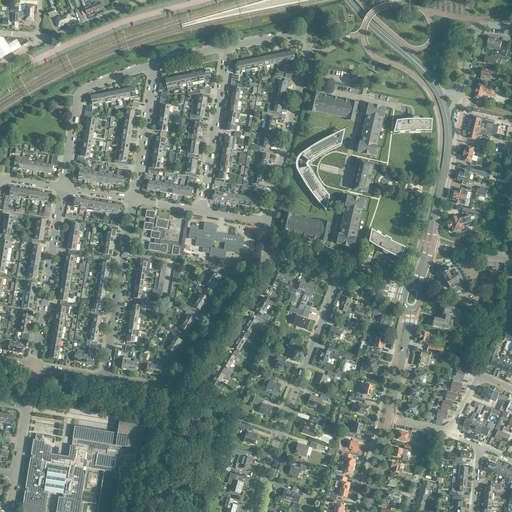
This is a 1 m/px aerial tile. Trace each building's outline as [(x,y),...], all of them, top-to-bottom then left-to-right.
[(92,6),(94,11),(102,8),(99,0),(94,2),(95,4),(92,6)] [(12,12),(34,13),(34,5),(26,5),(26,10),(25,10),(25,13),(19,12),(19,7),(11,7),(11,8),(0,7),(0,10),(6,11),(6,12),(12,12)] [(94,11),(92,6),(89,7),(88,5),(83,7),(87,14),(94,11)] [(14,22),(18,22),(18,18),(23,19),(23,16),(26,17),(26,21),(33,21),(34,13),(12,12),(12,18),(12,22),(14,22)] [(64,15),(61,16),(61,17),(64,24),(72,21),(69,14),(64,16),(64,15)] [(57,27),(64,24),(61,17),(61,16),(59,17),(59,18),(54,20),(57,27)] [(26,40),(8,38),(0,37),(0,59),(0,60),(12,52),(28,42),(26,40)] [(488,43),(487,43),(486,47),(487,47),(487,48),(500,51),(502,42),(496,41),(496,39),(489,37),(488,43)] [(498,67),(500,65),(501,60),(500,58),(500,56),(506,57),(506,56),(508,49),(502,48),(501,54),(495,53),(495,56),(491,55),(491,57),(486,56),(485,59),(484,60),(483,61),(484,62),(484,63),(498,67)] [(286,53),(288,61),(289,64),(292,64),(291,61),(295,60),(294,56),(295,55),(294,52),(293,52),(293,51),(286,53)] [(274,55),(276,64),(282,63),(280,54),(274,55)] [(243,62),(245,70),(251,69),(249,60),(243,62)] [(245,70),(243,62),(237,63),(238,68),(236,68),(235,74),(241,75),(242,71),(245,70)] [(480,75),(481,76),(481,79),(484,80),(485,78),(496,80),(497,73),(494,72),(495,71),(488,69),(488,70),(483,69),(482,72),(481,73),(480,75)] [(186,84),(184,76),(178,77),(179,86),(180,86),(180,89),(183,88),(182,85),(186,84)] [(174,89),(173,87),(172,78),(165,80),(164,81),(165,85),(166,84),(168,91),(174,89)] [(280,81),(279,87),(286,89),(287,83),(290,83),(291,80),(285,79),(284,82),(280,81)] [(232,94),(240,95),(240,92),(243,92),(244,86),(237,85),(231,84),(230,87),(233,87),(232,94)] [(493,95),(495,89),(485,87),(485,85),(478,84),(474,99),(482,100),(483,93),(493,95)] [(277,93),(284,95),(286,89),(279,87),(276,87),(275,89),(278,90),(277,93)] [(128,89),(129,97),(136,96),(134,88),(128,89)] [(356,111),(358,102),(351,101),(351,102),(347,101),(347,100),(344,99),(344,101),(336,99),(337,98),(334,97),(334,98),(326,97),(326,95),(323,95),(323,96),(319,95),(320,94),(312,92),(310,100),(309,100),(308,103),(310,103),(308,111),(315,113),(316,112),(347,119),(346,120),(354,122),(356,114),(357,114),(358,111),(356,111)] [(99,104),(97,95),(91,96),(93,105),(99,104)] [(199,98),(198,101),(195,100),(194,103),(198,103),(197,104),(206,105),(207,99),(209,99),(210,96),(203,95),(203,98),(199,98)] [(166,103),(160,102),(159,105),(161,105),(160,112),(169,113),(170,107),(166,106),(166,103)] [(240,114),(241,107),(238,107),(229,105),(228,109),(230,109),(229,112),(237,113),(240,114)] [(358,149),(358,152),(363,153),(363,154),(369,155),(374,156),(376,146),(382,118),(383,119),(385,109),(380,108),(380,107),(373,106),(368,105),(368,108),(365,108),(365,111),(367,112),(366,115),(360,143),(359,146),(357,145),(356,149),(358,149)] [(126,111),(125,117),(134,119),(135,112),(138,113),(138,109),(132,108),(131,112),(126,111)] [(204,118),(205,112),(194,109),(193,116),(191,116),(190,119),(200,120),(200,117),(204,118)] [(265,122),(268,123),(275,125),(277,119),(268,117),(269,114),(263,112),(262,115),(267,116),(265,122)] [(87,118),(86,125),(95,126),(96,120),(91,119),(91,116),(85,115),(84,118),(87,118)] [(495,121),(489,119),(473,116),(473,118),(472,118),(469,117),(466,131),(469,131),(469,132),(468,132),(468,134),(468,135),(468,138),(477,141),(477,140),(489,143),(495,121)] [(401,121),(397,121),(398,132),(404,132),(409,131),(409,133),(415,133),(415,131),(419,131),(425,131),(431,131),(431,120),(428,120),(419,120),(419,119),(419,118),(418,117),(417,117),(416,117),(415,117),(414,117),(414,118),(413,118),(412,119),(412,120),(408,120),(406,120),(405,121),(401,121)] [(199,123),(200,120),(190,119),(190,122),(191,122),(190,128),(193,129),(202,130),(203,124),(199,123)] [(161,131),(161,134),(167,135),(167,132),(166,132),(167,125),(158,124),(157,130),(161,131)] [(238,126),(227,124),(226,130),(235,132),(234,134),(241,135),(241,132),(237,132),(238,126)] [(201,136),(202,130),(193,129),(192,135),(191,135),(191,138),(197,139),(197,136),(201,136)] [(156,136),(155,143),(164,144),(165,138),(166,138),(167,135),(161,134),(160,137),(156,136)] [(224,142),(234,144),(235,138),(240,139),(241,135),(234,134),(234,137),(225,136),(224,142)] [(261,140),(264,141),(271,143),(272,137),(265,135),(262,134),(261,140)] [(300,155),(309,162),(316,158),(323,153),(330,149),(338,145),(339,144),(340,141),(341,141),(341,140),(342,140),(342,139),(342,138),(342,137),(342,136),(342,135),(341,135),(340,134),(339,134),(338,135),(337,136),(337,134),(331,136),(323,140),(315,145),(308,150),(300,155)] [(197,139),(191,138),(188,137),(186,147),(190,147),(199,149),(200,142),(196,142),(197,139)] [(130,143),(121,142),(119,142),(118,148),(120,148),(129,150),(130,143)] [(194,155),(198,155),(199,149),(190,147),(189,154),(188,154),(188,157),(194,158),(194,155)] [(464,154),(473,156),(475,149),(467,147),(466,149),(465,149),(464,154)] [(78,156),(78,159),(84,160),(84,157),(90,158),(91,151),(82,150),(81,156),(78,156)] [(258,159),(261,160),(268,161),(270,155),(260,153),(259,154),(258,159)] [(473,156),(464,154),(463,158),(464,158),(463,161),(471,163),(470,165),(471,166),(476,167),(477,166),(478,161),(479,157),(473,156)] [(127,162),(128,156),(119,155),(118,164),(123,165),(129,166),(130,163),(127,162)] [(193,161),(194,158),(188,157),(187,160),(188,160),(187,166),(196,168),(197,161),(193,161)] [(51,165),(47,165),(45,173),(52,174),(53,166),(57,167),(57,162),(52,161),(51,165)] [(361,161),(357,177),(356,177),(356,179),(357,179),(354,190),(359,191),(359,192),(361,192),(362,192),(367,193),(368,188),(367,188),(369,181),(370,181),(371,176),(370,176),(372,169),(373,164),(368,163),(366,162),(361,161)] [(149,168),(149,171),(156,172),(159,172),(160,171),(162,172),(164,163),(161,163),(152,162),(151,168),(149,168)] [(196,168),(187,166),(185,166),(185,168),(187,169),(186,172),(184,171),(184,175),(197,177),(197,174),(195,174),(196,168)] [(85,180),(87,169),(87,168),(85,167),(83,168),(83,170),(78,170),(78,174),(79,174),(78,178),(79,179),(79,180),(82,181),(83,179),(85,180)] [(312,174),(308,167),(297,169),(301,178),(306,185),(307,187),(310,192),(313,194),(316,199),(318,202),(321,204),(322,203),(323,203),(323,204),(323,205),(324,205),(324,206),(325,206),(326,206),(327,205),(328,204),(328,203),(328,202),(328,201),(327,200),(328,196),(327,195),(322,188),(317,181),(312,174)] [(475,170),(471,169),(470,172),(490,177),(491,174),(489,173),(475,170)] [(99,173),(97,182),(104,183),(105,174),(105,171),(102,170),(102,173),(99,173)] [(122,185),(124,186),(124,181),(123,181),(124,177),(120,177),(121,171),(118,170),(117,176),(116,185),(122,186),(122,185)] [(456,176),(470,179),(472,180),(474,175),(469,174),(470,172),(462,170),(462,173),(457,172),(456,176)] [(105,174),(104,183),(110,184),(111,175),(112,172),(109,172),(108,173),(108,175),(105,174)] [(215,179),(215,182),(223,183),(225,183),(225,180),(226,180),(227,174),(220,173),(219,179),(215,179)] [(470,179),(456,176),(455,180),(460,181),(459,184),(467,186),(467,183),(469,183),(470,179)] [(262,186),(264,179),(257,178),(256,181),(253,180),(251,186),(258,188),(264,189),(265,186),(262,186)] [(168,184),(166,193),(173,194),(174,185),(174,181),(171,180),(170,185),(168,184)] [(154,191),(155,182),(149,181),(149,182),(147,181),(146,185),(148,185),(148,190),(154,191)] [(452,196),(470,200),(471,195),(468,194),(468,192),(458,190),(457,192),(453,191),(452,196)] [(221,193),(220,202),(226,203),(228,194),(228,192),(225,191),(225,193),(221,193)] [(246,197),(245,206),(251,207),(253,198),(253,195),(250,194),(250,198),(246,197)] [(477,209),(468,207),(470,200),(452,196),(451,200),(455,201),(454,203),(462,205),(462,206),(465,207),(464,209),(476,212),(477,209)] [(352,198),(347,197),(347,200),(345,199),(344,203),(346,204),(345,207),(346,207),(339,235),(339,234),(338,237),(336,237),(335,241),(337,241),(337,244),(342,245),(342,246),(348,247),(353,248),(355,238),(361,210),(362,210),(364,201),(359,199),(353,198),(352,198)] [(472,224),(470,218),(474,216),(478,217),(479,212),(476,212),(464,209),(463,209),(462,213),(463,214),(463,216),(449,220),(450,223),(448,223),(450,229),(452,228),(453,233),(456,232),(457,235),(468,231),(466,226),(472,224)] [(179,255),(179,253),(180,245),(161,241),(163,229),(167,229),(169,221),(157,219),(158,218),(155,217),(156,212),(147,210),(146,218),(149,218),(149,223),(145,222),(144,230),(152,231),(151,238),(155,239),(154,243),(150,243),(149,250),(159,252),(166,254),(166,253),(167,253),(167,252),(171,253),(171,254),(179,255)] [(5,215),(4,222),(13,223),(14,217),(10,216),(10,213),(3,212),(2,215),(5,215)] [(328,234),(330,234),(330,231),(329,231),(331,223),(323,221),(323,223),(321,222),(321,221),(316,219),(315,221),(310,220),(310,218),(305,217),(305,218),(300,217),(300,216),(295,215),(294,216),(292,215),(292,214),(285,212),(283,221),(282,220),(281,223),(282,223),(280,232),(288,233),(288,232),(292,233),(291,234),(294,235),(295,233),(302,235),(302,236),(305,237),(305,236),(313,237),(312,239),(315,240),(316,238),(319,239),(319,241),(326,242),(328,234)] [(37,220),(36,227),(45,229),(46,222),(48,222),(49,219),(41,218),(41,221),(37,220)] [(70,229),(79,231),(83,232),(84,227),(82,223),(80,224),(75,223),(75,220),(69,219),(68,222),(71,223),(70,229)] [(190,229),(189,237),(196,239),(195,246),(203,248),(202,253),(210,254),(209,256),(225,259),(226,251),(234,253),(242,254),(244,238),(216,233),(217,232),(216,231),(217,230),(217,229),(217,228),(218,225),(207,224),(206,232),(190,229)] [(107,236),(116,237),(116,233),(115,233),(116,230),(118,231),(118,228),(110,226),(110,229),(108,229),(107,236)] [(12,229),(3,228),(2,234),(5,235),(4,238),(12,239),(12,236),(10,236),(12,229)] [(389,253),(390,253),(400,258),(404,248),(399,246),(394,243),(390,241),(391,240),(385,237),(384,238),(380,236),(375,233),(369,242),(373,244),(377,247),(383,250),(382,250),(382,251),(382,252),(383,253),(384,254),(385,254),(386,255),(387,255),(388,254),(389,254),(389,253)] [(44,235),(35,234),(34,240),(32,239),(32,243),(39,245),(40,241),(43,241),(44,235)] [(68,242),(77,244),(78,237),(69,236),(68,242)] [(0,246),(8,248),(9,242),(11,242),(12,239),(4,238),(4,241),(1,240),(0,246)] [(77,244),(68,242),(67,249),(69,249),(69,252),(75,253),(76,250),(77,244)] [(32,253),(41,254),(42,247),(39,246),(39,245),(32,243),(31,245),(33,246),(32,253)] [(0,253),(7,255),(8,248),(0,246),(0,253)] [(113,255),(114,249),(105,248),(104,254),(99,253),(99,257),(110,258),(110,255),(112,256),(112,255),(113,255)] [(65,261),(74,263),(76,263),(78,254),(75,253),(69,252),(68,255),(66,255),(65,261)] [(111,262),(109,261),(110,258),(99,257),(98,260),(100,260),(100,263),(102,263),(102,267),(110,268),(111,262)] [(139,268),(146,269),(149,269),(151,260),(140,258),(140,261),(140,262),(139,268)] [(239,269),(241,261),(232,259),(231,268),(239,269)] [(64,268),(73,269),(74,263),(65,261),(64,268)] [(212,275),(210,279),(217,283),(221,277),(214,272),(215,266),(208,265),(207,268),(212,269),(209,274),(212,275)] [(441,274),(439,276),(443,282),(445,281),(448,286),(451,290),(452,289),(455,294),(465,287),(462,282),(463,282),(460,278),(462,277),(455,267),(450,270),(448,268),(445,269),(446,271),(441,274)] [(487,287),(494,288),(497,273),(496,273),(497,269),(491,268),(489,268),(488,268),(487,269),(486,270),(485,275),(484,274),(481,290),(486,291),(487,287)] [(97,279),(108,280),(109,274),(101,273),(98,272),(97,279)] [(278,283),(282,284),(285,276),(278,273),(276,279),(275,279),(273,284),(277,285),(278,283)] [(213,290),(217,283),(210,279),(205,276),(200,283),(195,280),(193,283),(197,286),(204,289),(206,285),(213,290)] [(287,292),(292,293),(294,286),(290,285),(292,278),(285,276),(282,284),(286,286),(285,288),(288,290),(287,292)] [(298,288),(294,286),(292,293),(289,300),(293,302),(296,293),(300,294),(300,291),(304,293),(308,284),(301,282),(298,288)] [(308,284),(304,293),(304,295),(311,298),(313,293),(312,293),(315,287),(308,284)] [(201,294),(204,289),(197,286),(196,288),(199,291),(196,295),(199,297),(197,300),(204,305),(208,298),(201,294)] [(135,299),(134,302),(146,304),(146,300),(144,300),(145,294),(135,292),(134,299),(135,299)] [(68,301),(69,295),(60,293),(59,300),(61,300),(61,303),(67,304),(68,301)] [(481,313),(491,315),(493,303),(495,297),(485,295),(483,301),(481,313)] [(104,305),(105,299),(97,297),(94,297),(93,300),(96,300),(96,304),(104,305)] [(343,297),(341,303),(340,302),(338,307),(340,307),(339,309),(346,312),(345,315),(341,325),(344,326),(345,327),(348,317),(351,309),(353,305),(349,304),(350,300),(343,297)] [(257,304),(258,304),(266,309),(269,304),(271,306),(275,301),(270,298),(268,301),(262,298),(260,301),(259,300),(257,304)] [(183,306),(184,307),(190,311),(193,307),(200,311),(204,305),(197,300),(194,299),(190,307),(185,304),(183,306)] [(143,306),(145,307),(146,304),(134,302),(134,305),(133,304),(132,311),(139,312),(142,313),(143,306)] [(67,304),(61,303),(60,306),(58,306),(57,312),(66,314),(68,314),(70,305),(67,304)] [(104,305),(96,304),(93,303),(91,312),(101,314),(101,311),(103,311),(104,305)] [(266,309),(258,304),(257,304),(256,307),(257,307),(255,311),(260,314),(258,317),(266,322),(267,323),(270,316),(267,314),(266,315),(264,313),(266,309)] [(360,320),(361,321),(358,332),(363,334),(365,326),(368,316),(368,313),(364,311),(365,308),(357,306),(354,313),(362,316),(360,320)] [(186,318),(184,322),(191,326),(195,320),(188,315),(190,311),(184,307),(182,310),(186,312),(184,317),(186,318)] [(304,311),(298,309),(291,307),(289,312),(296,314),(302,316),(304,311)] [(434,318),(432,326),(443,329),(444,326),(449,327),(452,317),(454,318),(454,315),(460,316),(461,310),(445,307),(443,315),(445,316),(444,320),(434,318)] [(23,310),(22,320),(30,321),(31,315),(33,315),(33,312),(23,310)] [(392,318),(385,317),(385,315),(381,314),(382,312),(374,310),(372,317),(377,318),(378,317),(381,317),(380,325),(384,326),(384,325),(390,326),(390,325),(391,324),(391,322),(392,318)] [(142,316),(139,315),(139,312),(132,311),(130,317),(138,318),(143,319),(143,317),(142,316)] [(65,320),(66,314),(57,312),(56,319),(65,320)] [(93,318),(93,322),(101,323),(102,317),(100,317),(101,314),(91,312),(90,318),(93,318)] [(265,324),(266,322),(258,317),(256,316),(254,320),(250,318),(249,317),(247,321),(248,322),(247,323),(257,329),(259,326),(260,326),(262,323),(265,324)] [(292,324),(306,329),(309,321),(296,316),(292,324)] [(191,326),(184,322),(181,320),(177,328),(173,326),(171,328),(177,332),(180,328),(188,332),(191,326)] [(92,325),(92,328),(91,328),(100,330),(101,323),(93,322),(90,321),(89,324),(92,325)] [(245,334),(252,339),(256,333),(255,333),(257,329),(247,323),(246,324),(245,324),(243,328),(244,329),(243,329),(247,331),(245,334)] [(23,333),(22,336),(29,337),(30,334),(28,334),(29,327),(21,326),(20,329),(14,328),(14,332),(23,333)] [(91,331),(91,334),(99,336),(100,330),(91,328),(92,328),(88,327),(88,331),(91,331)] [(329,335),(328,336),(327,338),(333,340),(335,338),(339,339),(341,334),(342,331),(336,328),(332,327),(329,335)] [(177,332),(171,328),(170,328),(169,330),(173,333),(169,341),(171,343),(178,347),(182,341),(175,336),(177,332)] [(138,337),(139,331),(136,331),(128,329),(127,335),(135,337),(138,337)] [(425,345),(425,343),(427,343),(428,343),(431,344),(433,334),(429,333),(421,331),(418,342),(420,342),(419,343),(425,345)] [(302,342),(296,339),(297,335),(292,333),(289,340),(291,341),(288,348),(298,352),(302,342)] [(99,336),(91,334),(88,334),(87,343),(90,344),(92,344),(97,345),(97,342),(98,342),(99,336)] [(249,344),(252,340),(253,341),(254,340),(252,339),(245,334),(243,338),(240,336),(236,341),(243,345),(245,342),(249,344)] [(133,343),(134,343),(135,337),(127,335),(126,341),(127,342),(126,345),(133,346),(133,343)] [(373,337),(373,341),(371,347),(367,346),(366,353),(370,354),(376,356),(376,355),(377,355),(378,355),(379,352),(377,350),(377,348),(380,349),(381,345),(382,346),(384,345),(385,345),(385,343),(384,342),(383,342),(384,339),(376,338),(373,337)] [(13,353),(16,353),(17,343),(10,342),(11,340),(5,339),(4,347),(9,348),(8,351),(13,352),(13,353)] [(21,344),(17,343),(16,353),(18,354),(19,353),(23,354),(25,343),(28,343),(29,340),(22,339),(21,344)] [(174,354),(178,347),(171,343),(169,341),(164,349),(159,347),(157,349),(164,354),(167,349),(174,354)] [(241,349),(243,345),(236,341),(235,343),(235,342),(232,346),(233,347),(236,349),(234,352),(244,358),(246,359),(248,355),(244,352),(245,351),(241,349)] [(433,346),(431,352),(442,355),(443,348),(433,346)] [(497,367),(501,357),(498,356),(497,359),(494,358),(495,356),(497,349),(494,348),(489,359),(492,361),(491,365),(497,367)] [(336,354),(330,352),(323,350),(322,354),(321,353),(320,357),(321,357),(319,360),(320,360),(319,363),(326,365),(327,363),(329,359),(328,359),(329,357),(338,360),(339,356),(344,358),(346,353),(343,352),(338,350),(336,354)] [(58,359),(59,352),(50,351),(49,358),(58,359)] [(241,363),(244,358),(234,352),(232,356),(229,354),(228,354),(227,353),(225,357),(226,358),(225,359),(232,363),(234,360),(238,362),(241,363)] [(74,362),(80,363),(82,354),(72,353),(71,361),(74,362)] [(134,362),(130,361),(129,370),(136,371),(137,363),(142,363),(144,353),(141,353),(140,356),(140,360),(134,359),(134,362)] [(153,374),(155,366),(155,363),(146,361),(147,357),(147,354),(144,353),(142,363),(147,364),(146,373),(153,374)] [(372,360),(373,356),(360,353),(359,357),(362,358),(362,359),(364,359),(362,369),(363,370),(365,370),(365,371),(370,372),(369,373),(373,374),(374,373),(375,372),(377,372),(377,369),(376,368),(376,367),(375,367),(376,362),(372,361),(372,360)] [(428,363),(429,363),(430,359),(429,359),(429,356),(420,354),(419,356),(420,356),(418,364),(419,364),(418,366),(423,367),(423,365),(427,366),(428,363)] [(278,361),(275,368),(285,372),(288,365),(284,363),(286,359),(277,355),(276,360),(278,361)] [(503,370),(508,358),(508,356),(505,355),(504,358),(501,357),(497,367),(503,370)] [(129,370),(130,361),(130,359),(127,358),(123,358),(121,369),(129,370)] [(509,372),(511,364),(511,358),(511,359),(508,358),(503,370),(509,372)] [(230,367),(232,363),(225,359),(225,360),(223,360),(221,364),(222,365),(225,367),(223,370),(231,375),(234,369),(230,367)] [(159,366),(155,366),(153,374),(161,375),(162,367),(166,367),(167,361),(164,360),(164,364),(159,363),(159,366)] [(227,381),(231,375),(223,370),(221,374),(218,371),(218,372),(216,371),(214,376),(215,376),(214,377),(221,382),(223,378),(227,381)] [(463,379),(465,372),(457,370),(455,377),(463,379)] [(413,373),(412,377),(411,377),(410,378),(410,380),(411,381),(412,381),(411,381),(422,384),(423,376),(426,376),(427,373),(419,371),(418,375),(413,373)] [(341,376),(328,372),(327,375),(340,380),(339,382),(339,384),(341,384),(342,381),(342,380),(340,380),(341,376)] [(319,373),(315,383),(319,384),(320,383),(324,385),(327,376),(319,373)] [(267,375),(265,380),(263,385),(267,386),(265,391),(276,395),(277,391),(278,391),(280,385),(274,383),(275,378),(267,375)] [(453,379),(450,390),(457,391),(459,392),(461,385),(462,382),(463,379),(449,376),(449,379),(453,379)] [(223,387),(219,385),(221,382),(214,377),(214,378),(213,378),(210,382),(211,383),(214,385),(212,389),(219,393),(223,387)] [(443,388),(447,389),(449,380),(441,378),(440,385),(443,385),(443,388)] [(355,398),(360,399),(362,399),(363,394),(369,396),(371,390),(372,390),(373,387),(365,384),(363,390),(360,390),(360,393),(357,392),(355,398)] [(418,399),(419,399),(420,398),(420,397),(420,396),(419,395),(420,392),(422,392),(423,389),(415,387),(414,390),(410,389),(408,397),(418,399)] [(499,394),(496,393),(493,392),(494,390),(489,388),(488,390),(484,388),(483,392),(497,398),(499,394)] [(445,399),(452,401),(455,401),(457,394),(456,394),(457,391),(450,390),(449,392),(447,392),(445,399)] [(497,398),(483,392),(481,396),(485,398),(484,399),(489,401),(490,400),(493,401),(496,402),(497,398)] [(325,401),(326,398),(328,399),(329,398),(321,395),(320,399),(310,395),(307,405),(319,410),(323,400),(325,401)] [(264,399),(255,396),(252,403),(259,406),(259,405),(261,406),(259,413),(269,416),(272,408),(262,404),(264,399)] [(360,399),(355,398),(350,397),(350,396),(349,396),(347,404),(348,405),(349,400),(359,402),(360,399)] [(443,401),(441,408),(447,410),(450,410),(452,404),(451,403),(452,401),(445,399),(445,402),(443,401)] [(497,409),(502,411),(506,403),(501,401),(497,409)] [(408,415),(408,414),(414,415),(416,407),(419,408),(420,404),(412,403),(411,406),(406,405),(404,413),(405,413),(405,414),(405,415),(407,415),(408,415)] [(359,404),(356,413),(362,415),(362,413),(367,414),(368,407),(363,406),(363,405),(359,404)] [(447,412),(447,410),(441,408),(440,411),(438,410),(436,417),(445,420),(447,413),(447,412)] [(463,426),(469,429),(472,422),(476,413),(474,412),(474,413),(471,418),(471,417),(469,420),(466,419),(463,426)] [(8,414),(6,423),(13,424),(14,415),(8,414)] [(475,431),(478,424),(481,418),(478,417),(475,423),(472,422),(469,429),(475,431)] [(475,431),(481,434),(484,427),(488,419),(485,418),(485,420),(484,419),(482,426),(478,424),(475,431)] [(316,424),(303,419),(299,428),(313,433),(316,424)] [(33,440),(23,503),(21,511),(82,511),(84,502),(99,504),(97,511),(112,511),(115,504),(120,473),(119,473),(120,467),(126,467),(126,459),(135,461),(136,449),(140,450),(144,425),(119,421),(118,433),(75,426),(69,459),(63,457),(57,457),(59,448),(54,447),(55,438),(36,434),(35,440),(33,440)] [(158,422),(148,421),(146,437),(152,439),(155,432),(157,432),(159,429),(158,428),(159,428),(159,427),(159,426),(158,426),(158,422)] [(501,440),(504,435),(504,434),(505,431),(506,431),(507,427),(507,428),(504,426),(501,433),(498,431),(500,428),(499,428),(502,422),(499,421),(494,432),(497,434),(496,438),(501,440)] [(487,436),(490,437),(495,424),(489,422),(487,428),(484,427),(481,434),(481,435),(484,436),(484,435),(487,436)] [(354,423),(354,424),(351,423),(350,427),(351,427),(349,433),(344,432),(341,432),(341,435),(355,439),(356,434),(359,435),(360,430),(361,431),(362,431),(363,430),(363,429),(363,428),(363,427),(362,427),(362,425),(354,423)] [(504,434),(504,435),(501,440),(508,443),(509,441),(511,442),(511,441),(511,431),(510,436),(504,434)] [(258,435),(247,432),(244,442),(255,445),(258,435)] [(405,441),(409,442),(411,435),(408,434),(407,434),(399,432),(397,440),(402,441),(403,442),(404,442),(405,441)] [(423,441),(422,445),(421,449),(427,450),(428,447),(431,443),(423,441)] [(358,444),(349,442),(348,445),(350,446),(349,448),(352,449),(352,451),(357,452),(358,447),(357,447),(358,444)] [(306,457),(309,447),(298,444),(297,448),(298,448),(296,454),(306,457)] [(403,459),(404,455),(407,456),(408,451),(410,451),(411,448),(404,446),(403,450),(395,448),(393,456),(403,459)] [(247,470),(251,458),(244,456),(246,452),(232,448),(230,452),(239,455),(236,464),(235,467),(236,469),(239,470),(245,471),(245,469),(247,470)] [(2,449),(0,460),(0,462),(6,463),(8,454),(8,450),(2,449)] [(460,451),(460,454),(447,453),(447,461),(462,462),(462,458),(468,459),(469,452),(460,451)] [(346,465),(354,467),(355,461),(351,460),(352,455),(346,454),(346,453),(344,453),(342,452),(341,452),(342,452),(341,455),(344,456),(343,461),(343,462),(343,465),(346,465)] [(456,473),(467,474),(468,468),(463,467),(463,463),(452,462),(452,466),(457,466),(456,473)] [(487,469),(493,472),(496,465),(490,462),(487,469)] [(405,478),(411,479),(412,480),(414,476),(402,473),(402,469),(399,469),(400,465),(392,463),(391,467),(391,469),(393,469),(392,472),(398,473),(398,476),(405,478)] [(354,467),(346,465),(344,472),(352,474),(354,467)] [(493,472),(499,475),(502,468),(496,465),(493,472)] [(302,466),(300,469),(292,466),(289,475),(298,478),(300,471),(306,472),(307,467),(302,466)] [(499,475),(505,477),(508,470),(502,468),(499,475)] [(241,487),(242,488),(244,483),(235,481),(236,476),(231,474),(229,479),(228,484),(231,485),(229,493),(238,495),(238,493),(239,493),(241,487)] [(337,488),(339,489),(340,489),(348,491),(350,484),(346,483),(347,478),(341,477),(336,476),(336,475),(335,481),(339,482),(337,488)] [(395,487),(397,480),(388,478),(387,479),(387,480),(388,481),(387,485),(395,487)] [(484,493),(492,494),(492,490),(500,490),(501,486),(491,481),(491,487),(485,486),(484,493)] [(429,491),(430,486),(432,487),(433,484),(424,482),(423,485),(421,485),(420,488),(422,489),(429,491)] [(466,487),(458,486),(455,486),(455,492),(449,492),(449,495),(458,496),(458,492),(465,493),(466,487)] [(300,489),(293,487),(292,492),(284,490),(282,498),(294,502),(295,500),(299,502),(300,496),(298,495),(300,489)] [(347,498),(348,491),(340,489),(339,489),(339,491),(340,491),(340,493),(336,492),(336,493),(333,493),(333,491),(327,490),(326,498),(334,500),(336,500),(337,495),(339,496),(347,498)] [(391,501),(393,493),(401,495),(401,491),(392,489),(391,493),(385,492),(383,499),(391,501)] [(418,495),(420,496),(427,498),(428,493),(431,494),(432,491),(429,491),(422,489),(421,492),(419,492),(418,495)] [(237,505),(232,503),(233,500),(222,496),(221,500),(225,501),(228,502),(226,507),(228,508),(226,511),(236,511),(237,511),(235,511),(237,505)] [(427,498),(420,496),(419,499),(417,498),(416,502),(417,503),(425,505),(427,498)] [(341,501),(336,500),(334,500),(331,511),(332,511),(343,511),(345,507),(340,506),(341,501)] [(425,505),(417,503),(417,506),(415,505),(414,509),(423,511),(425,505)]
